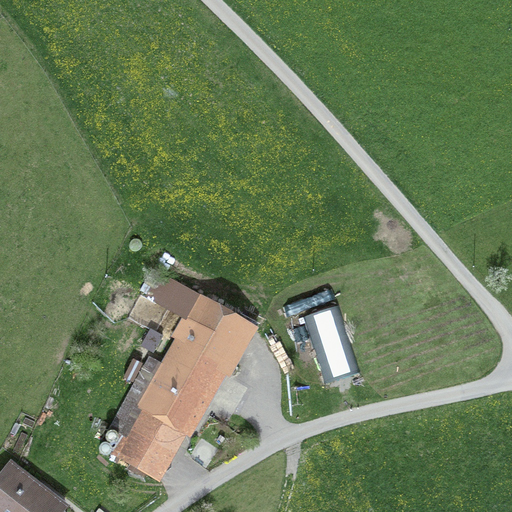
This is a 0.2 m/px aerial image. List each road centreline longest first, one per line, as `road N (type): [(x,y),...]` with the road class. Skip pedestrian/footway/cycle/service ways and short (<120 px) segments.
road 1 (unclassified): [(211,0),(302,88),(511,335)]
road 2 (unclassified): [(511,378),(306,430),(167,511)]
